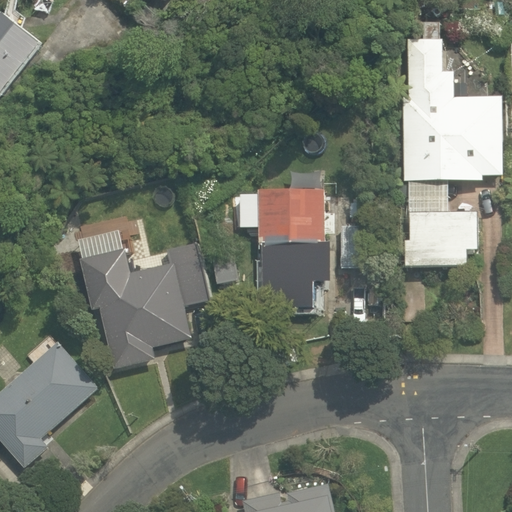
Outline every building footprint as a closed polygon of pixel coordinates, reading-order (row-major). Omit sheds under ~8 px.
[(0,28),(0,99),(6,104),(48,49),(8,18),(0,28)] [(475,164),(472,99),(461,100),(460,75),(442,76),(441,28),(421,29),(422,47),(411,47),(414,99),(407,99),(413,243),(406,244),(407,272),(471,270),(470,252),(484,252),(482,212),(451,213),(449,181),(444,182),(443,166),(475,164)] [(296,253),(296,286),(331,286),(330,195),(265,196),(266,253),(296,253)] [(346,231),(346,272),(371,272),(371,231),(346,231)] [(105,313),(119,374),(161,364),(158,352),(198,343),(190,310),(213,305),(200,247),(171,254),(174,269),(137,278),(131,253),(86,264),(98,314),(105,313)] [(0,402),(0,436),(31,471),(53,451),(46,443),(103,391),(63,346),(0,402)] [(332,511),(326,483),(290,492),(291,498),(281,500),(279,492),(241,501),(243,511),(332,511)]
